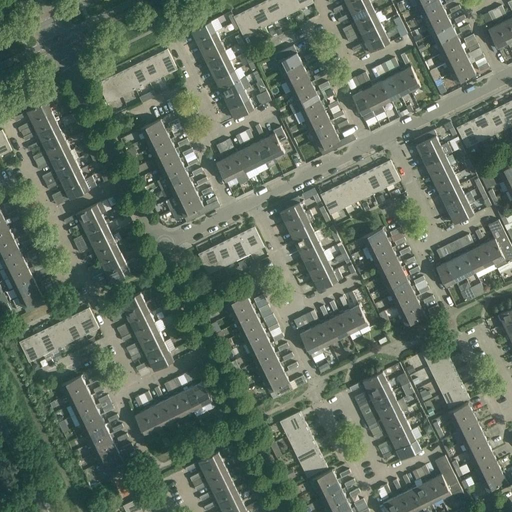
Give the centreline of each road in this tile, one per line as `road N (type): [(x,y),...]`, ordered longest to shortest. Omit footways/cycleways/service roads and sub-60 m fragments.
road 1 (unclassified): [(288,511),(213,351)]
road 2 (unclassified): [(128,179),(58,39)]
road 3 (unclassified): [(386,136),(504,79)]
road 4 (unclassified): [(251,200),(368,145)]
road 5 (residential): [(173,511),(117,396)]
road 6 (residential): [(139,384),(81,271)]
